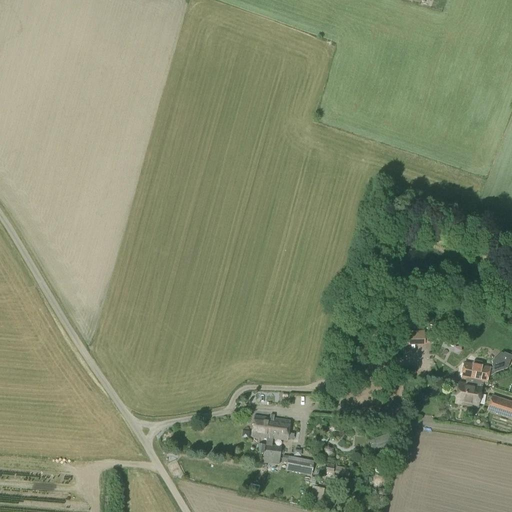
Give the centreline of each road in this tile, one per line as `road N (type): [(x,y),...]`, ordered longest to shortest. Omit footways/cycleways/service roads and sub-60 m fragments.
road 1 (unknown): [(137,431),(223,411),(290,408),(511,440)]
road 2 (unclassified): [(0,215),(185,511)]
